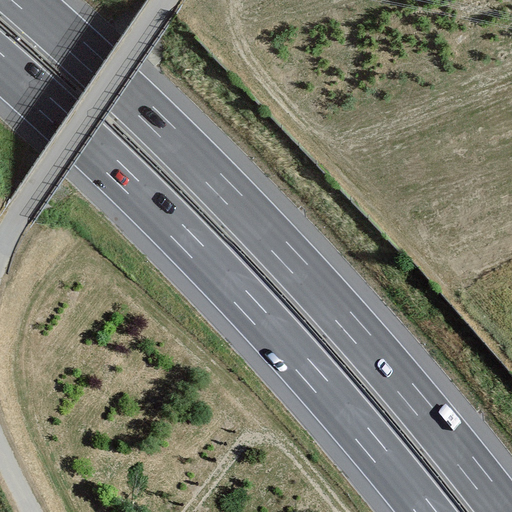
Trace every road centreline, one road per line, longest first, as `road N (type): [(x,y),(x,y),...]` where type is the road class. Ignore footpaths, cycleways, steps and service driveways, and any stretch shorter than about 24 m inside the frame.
road 1 (motorway): [(505,511),(355,330),(228,193),(23,0)]
road 2 (motorway): [(0,64),(248,306),(425,511)]
road 3 (unclassified): [(0,244),(164,0)]
